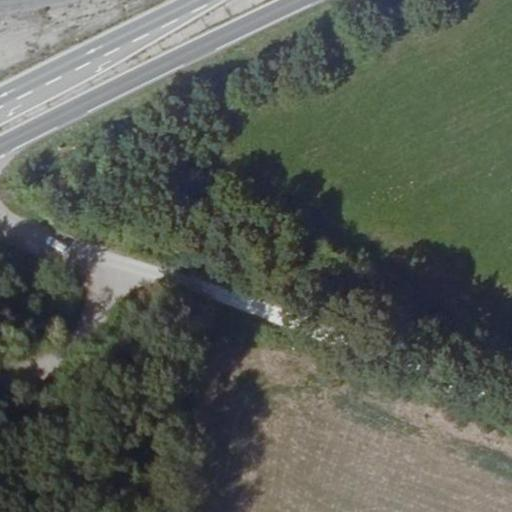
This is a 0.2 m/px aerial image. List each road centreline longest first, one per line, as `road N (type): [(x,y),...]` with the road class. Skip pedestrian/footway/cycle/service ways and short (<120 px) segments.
road 1 (unclassified): [(118,269),(241,306),(511,412)]
road 2 (secondary): [(0,148),(308,0)]
road 3 (unclassified): [(213,0),(147,47),(0,120)]
road 4 (secondary): [(202,0),(0,105)]
road 5 (unclassified): [(0,381),(42,364),(75,335),(118,269)]
road 6 (unclassified): [(0,229),(118,269)]
